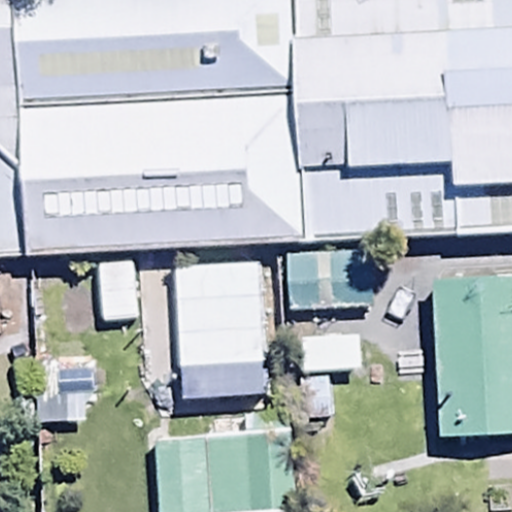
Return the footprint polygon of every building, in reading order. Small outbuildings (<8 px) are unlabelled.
[(0,0),(0,245),(26,244),(13,0),(0,0)] [(511,0),(13,0),(26,244),(511,220),(511,0)] [(367,261),(282,263),(283,320),(369,318),(367,261)] [(511,285),(430,288),(435,452),(511,449),(511,285)] [(148,448),(151,511),(296,511),(292,421),(240,423),(241,444),(148,448)]
